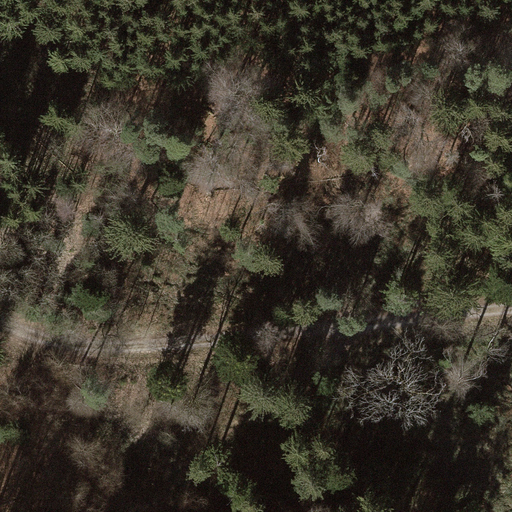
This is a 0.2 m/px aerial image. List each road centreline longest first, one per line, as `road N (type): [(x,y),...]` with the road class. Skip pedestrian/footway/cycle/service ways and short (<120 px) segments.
road 1 (track): [(0,319),(65,344),(120,348),(511,308)]
road 2 (track): [(363,324),(192,460),(153,511)]
